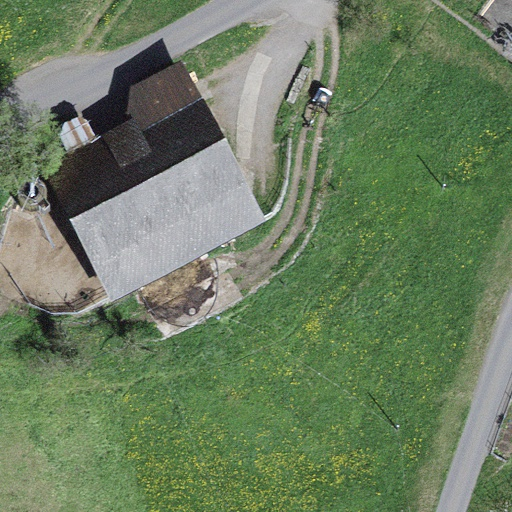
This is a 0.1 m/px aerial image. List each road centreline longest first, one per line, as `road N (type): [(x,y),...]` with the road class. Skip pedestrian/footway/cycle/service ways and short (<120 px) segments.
road 1 (unclassified): [(251,0),(0,119)]
road 2 (unclassified): [(447,511),(511,349)]
